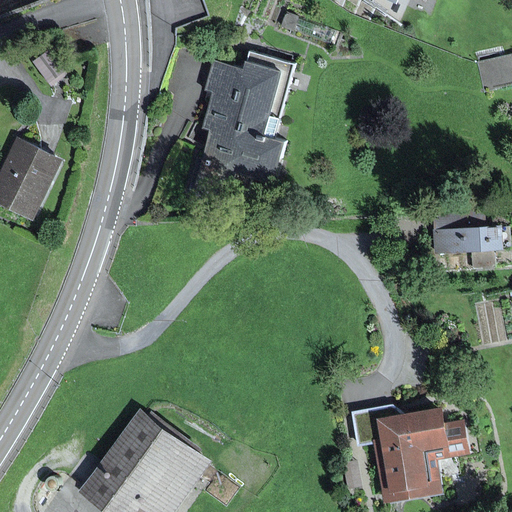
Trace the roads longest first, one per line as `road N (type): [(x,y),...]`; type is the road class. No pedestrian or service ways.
road 1 (track): [(55,344),(129,345),(155,330),(230,251),(284,233),(308,234),(346,249),(383,289),(406,370)]
road 2 (tertiary): [(120,0),(123,118),(103,219),(55,344),(0,439)]
